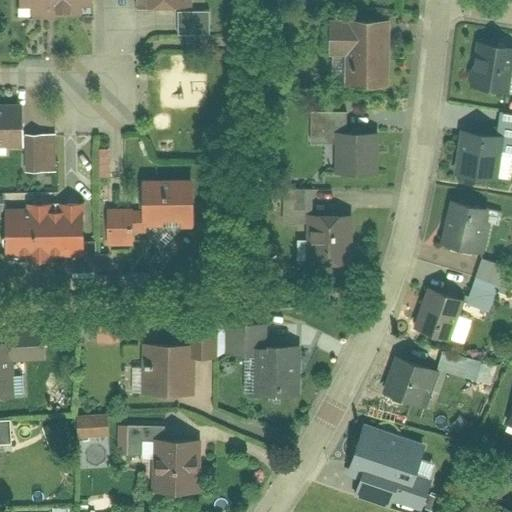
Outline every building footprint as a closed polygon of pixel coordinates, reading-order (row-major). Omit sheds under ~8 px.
[(91,0),(20,0),(20,11),(91,11),(91,0)] [(178,9),(178,33),(210,33),(210,10),(178,9)] [(383,76),(380,11),(320,14),(321,47),(336,46),(337,78),(383,76)] [(511,39),(467,33),(461,77),(501,83),(504,63),(511,64),(511,39)] [(12,93),(0,93),(0,136),(14,136),(15,161),(47,160),(45,124),(13,125),(12,93)] [(452,120),(446,165),(491,171),(497,126),(452,120)] [(370,166),(368,123),(323,125),(325,168),(370,166)] [(182,167),(134,168),(135,198),(97,199),(99,241),(129,240),(128,217),(184,215),(182,167)] [(479,199),(440,191),(431,232),(470,240),(479,199)] [(75,197),(0,197),(0,249),(76,249),(75,197)] [(341,206),(297,206),(297,252),(341,252),(341,206)] [(494,257),(476,250),(459,292),(477,299),(494,257)] [(414,278),(402,316),(441,329),(454,291),(414,278)] [(289,385),(289,337),(254,337),(254,313),(218,313),(218,340),(244,340),(244,385),(289,385)] [(137,334),(134,384),(183,386),(185,342),(207,343),(208,319),(175,318),(174,336),(137,334)] [(32,328),(0,329),(0,385),(6,386),(4,354),(33,353),(32,328)] [(469,351),(432,341),(427,361),(463,371),(469,351)] [(384,348),(372,384),(414,398),(426,362),(384,348)] [(511,380),(497,412),(511,419),(511,380)] [(413,433),(352,414),(336,465),(347,468),(342,483),(412,505),(423,472),(402,466),(413,433)] [(190,482),(190,427),(152,427),(152,416),(118,416),(118,444),(143,444),(143,482),(190,482)] [(511,511),(511,504),(495,500),(491,511),(511,511)]
